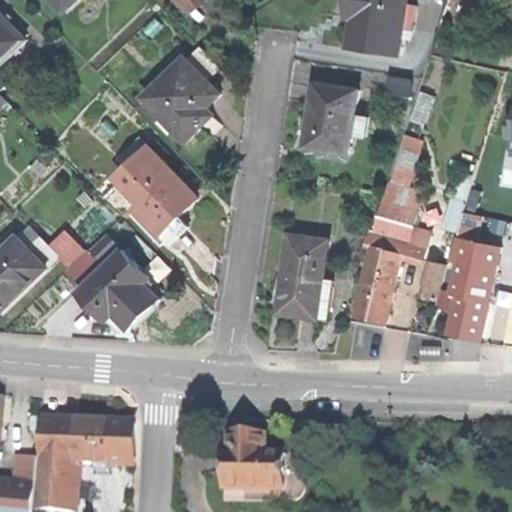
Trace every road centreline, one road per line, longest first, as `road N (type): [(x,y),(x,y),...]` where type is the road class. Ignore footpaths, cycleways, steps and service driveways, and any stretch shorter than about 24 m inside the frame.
road 1 (residential): [(222,386),(278,37)]
road 2 (tertiary): [(511,389),(222,386)]
road 3 (tertiary): [(164,379),(0,361)]
road 4 (residential): [(155,511),(164,379)]
